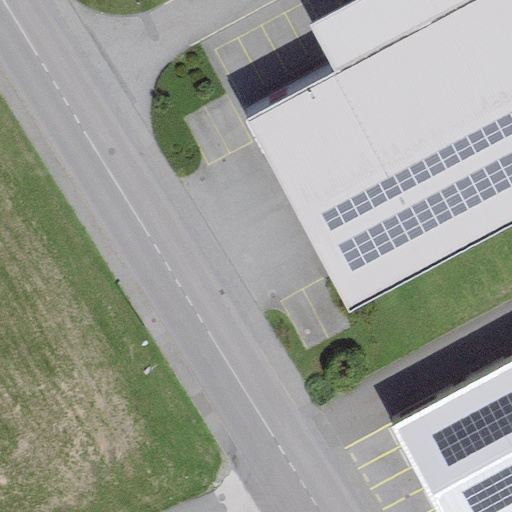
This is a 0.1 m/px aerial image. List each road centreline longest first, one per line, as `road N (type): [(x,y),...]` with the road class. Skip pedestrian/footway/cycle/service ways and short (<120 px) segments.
road 1 (unclassified): [(311,511),(1,0)]
road 2 (unknown): [(269,447),(144,511)]
